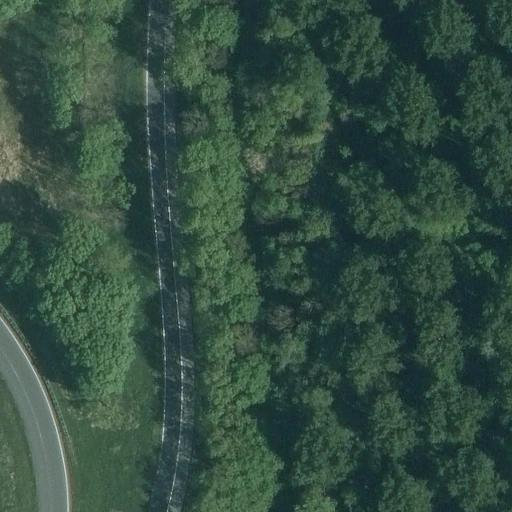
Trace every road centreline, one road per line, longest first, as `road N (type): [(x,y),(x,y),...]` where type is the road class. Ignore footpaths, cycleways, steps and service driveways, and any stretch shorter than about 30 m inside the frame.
road 1 (motorway): [(158,511),(174,424),(175,357),(155,112),(162,0)]
road 2 (motorway): [(0,333),(51,439),(59,511)]
